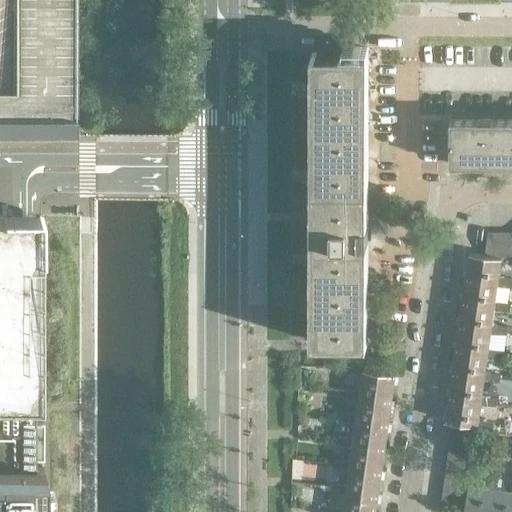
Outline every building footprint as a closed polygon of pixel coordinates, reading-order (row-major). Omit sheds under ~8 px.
[(76,0),(0,0),(0,134),(77,135),(76,0)] [(312,52),(318,52),(317,339),(312,339),(312,340),(368,341),(368,339),(368,238),(369,238),(369,220),(368,220),(369,50),(312,51),(312,52)] [(511,118),(451,119),(451,163),(511,163),(511,118)] [(0,511),(41,511),(41,358),(41,257),(40,257),(40,215),(25,215),(0,215),(0,511)] [(488,230),(485,254),(501,256),(502,254),(501,254),(501,230),(488,230)] [(511,230),(501,230),(501,254),(502,254),(511,254),(511,230)] [(469,252),(465,276),(498,281),(497,284),(511,285),(511,278),(498,276),(501,256),(485,254),(469,252)] [(465,276),(462,300),(494,304),(494,308),(509,310),(511,302),(495,300),(497,284),(498,281),(465,276)] [(462,300),(459,324),(491,328),(490,332),(506,333),(507,325),(492,323),(494,308),(494,304),(462,300)] [(459,324),(455,348),(488,352),(487,356),(503,357),(504,350),(489,347),(490,332),(491,328),(459,324)] [(455,348),(452,372),(485,376),(484,380),(500,381),(501,373),(485,371),(487,356),(488,352),(455,348)] [(364,368),(364,365),(348,362),(347,371),(363,373),(361,388),(360,393),(392,398),(395,373),(364,368)] [(452,372),(449,395),(481,400),(481,404),(496,404),(497,397),(482,395),(484,380),(485,376),(452,372)] [(360,393),(361,388),(345,387),(344,395),(359,397),(357,412),(356,416),(389,421),(392,398),(360,393)] [(449,395),(445,419),(477,424),(477,427),(493,430),(494,421),(479,419),(481,404),(481,400),(449,395)] [(356,421),(354,436),(353,440),(385,445),(389,421),(356,416),(357,412),(342,411),(341,418),(356,421)] [(451,431),(449,444),(473,447),(475,435),(451,431)] [(352,445),(350,460),(350,464),(382,468),(385,445),(353,440),(354,436),(338,435),(337,443),(352,445)] [(473,447),(449,444),(447,456),(471,459),(473,447)] [(447,456),(446,467),(470,471),(471,459),(447,456)] [(349,469),(347,483),(347,487),(379,492),(382,468),(350,464),(350,460),(335,459),(334,466),(349,469)] [(446,467),(444,479),(468,483),(470,471),(446,467)] [(465,508),(464,511),(489,511),(493,489),(497,489),(499,474),(491,473),(489,488),(468,485),(467,495),(465,508)] [(444,479),(443,491),(467,495),(468,485),(468,483),(444,479)] [(347,487),(347,483),(331,483),(330,490),(346,492),(344,507),(343,511),(346,511),(375,511),(379,492),(347,487)] [(493,489),(489,511),(511,511),(511,490),(511,492),(497,489),(493,489)] [(467,495),(443,491),(441,504),(465,508),(467,495)]
